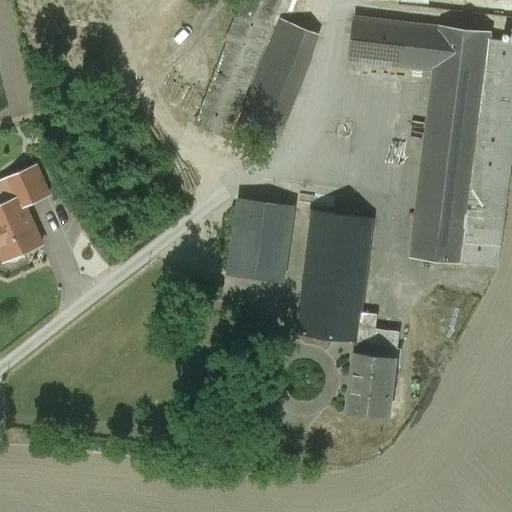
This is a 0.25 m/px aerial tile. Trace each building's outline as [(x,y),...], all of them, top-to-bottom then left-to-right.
[(242,0),(194,125),(226,137),(280,0),(242,0)] [(439,27),(354,17),(349,59),(434,70),(439,27)] [(282,19),(237,133),(271,146),(316,33),(282,19)] [(434,70),(432,84),(411,256),(460,262),(488,38),(489,32),(439,26),(439,27),(434,70)] [(205,88),(208,74),(205,59),(196,48),(184,40),(170,37),(156,40),(145,49),(137,61),(134,75),(137,89),(146,101),(158,109),(172,111),(186,108),(197,100),(205,88)] [(511,41),(488,38),(460,262),(496,266),(511,137),(511,41)] [(35,165),(4,179),(13,199),(20,196),(24,205),(48,195),(35,165)] [(13,199),(0,204),(0,249),(5,260),(41,244),(24,205),(20,196),(13,199)] [(292,208),(242,201),(232,271),(282,278),(292,208)] [(372,219),(313,211),(304,285),(363,293),(372,219)] [(363,293),(304,285),(298,333),(356,341),(357,341),(358,334),(363,293)] [(380,336),(358,334),(357,341),(356,341),(355,353),(354,353),(346,412),(389,417),(396,359),(378,356),(380,336)]
